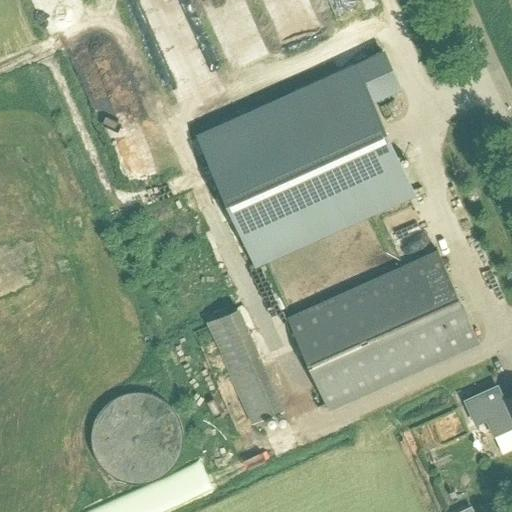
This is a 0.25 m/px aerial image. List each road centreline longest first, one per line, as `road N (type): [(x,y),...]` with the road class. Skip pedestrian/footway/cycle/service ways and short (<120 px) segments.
road 1 (track): [(144,0),(0,64)]
road 2 (tertiary): [(511,114),(460,0)]
